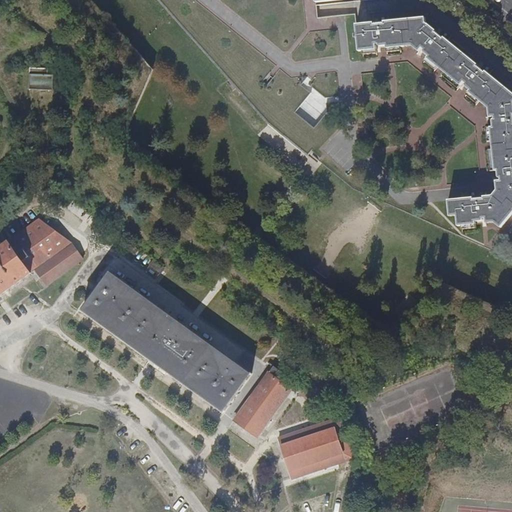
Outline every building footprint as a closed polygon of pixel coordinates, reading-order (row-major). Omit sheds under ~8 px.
[(490,220),(493,223),(501,228),(511,213),(511,92),(489,74),(493,70),(487,65),(484,66),(481,69),(476,66),(477,64),(447,40),(451,36),(445,31),(441,32),(438,36),(435,33),(436,31),(426,24),(425,17),(388,22),(387,15),(378,16),(379,25),(374,26),(373,23),(356,25),(357,34),(355,34),(355,39),(358,38),(359,52),(376,50),(376,46),(379,45),(379,47),(386,46),(387,50),(405,47),(405,44),(413,43),(421,50),(422,49),(424,50),(424,53),(429,57),(427,59),(461,86),(464,83),(466,84),(465,85),(465,87),(470,91),(469,93),(481,102),(486,102),(491,106),(492,118),(494,117),(494,120),(492,121),(493,128),(490,128),(495,171),(497,171),(498,179),(500,179),(500,181),(498,181),(499,193),(495,198),(490,197),(483,197),(482,198),(478,199),(477,194),(475,192),(468,193),(468,198),(448,200),(449,214),(457,213),(457,216),(458,227),(477,224),(476,222),(484,221),(483,219),(485,219),(486,221),(490,220)] [(405,44),(405,47),(412,47),(419,52),(421,50),(413,43),(405,44)] [(53,76),(30,75),(30,90),(53,91),(53,76)] [(310,92),(303,87),(282,114),(315,140),(336,113),(334,102),(327,104),(329,110),(314,128),(294,113),(310,92)] [(486,102),(481,102),(488,107),(489,118),(492,118),(491,106),(486,102)] [(499,193),(498,181),(495,182),(496,192),(493,196),(490,197),(495,198),(499,193)] [(39,222),(34,225),(37,230),(44,225),(39,222)] [(20,235),(14,239),(18,245),(24,241),(20,235)] [(8,243),(0,248),(0,295),(35,270),(47,286),(82,260),(71,244),(42,265),(38,260),(27,268),(8,243)] [(251,375),(111,273),(83,312),(224,413),(251,375)] [(269,375),(236,422),(257,438),(291,391),(269,375)] [(335,429),(281,447),(289,472),(342,454),(335,429)]
